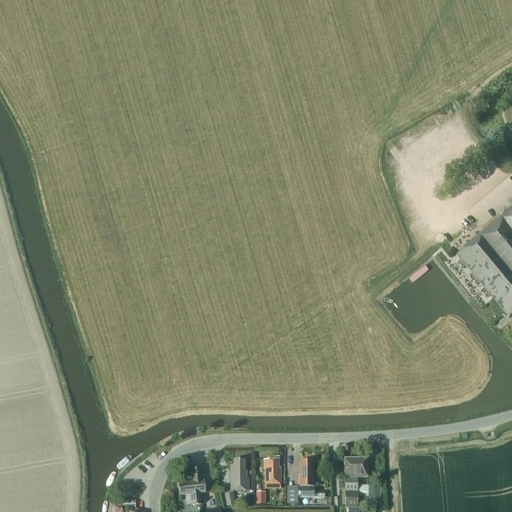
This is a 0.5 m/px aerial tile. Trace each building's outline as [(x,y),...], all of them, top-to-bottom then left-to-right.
[(511,210),(457,256),(509,318),(511,315),(511,210)] [(345,478),(358,477),(367,477),(367,458),(344,459),(345,478)] [(230,490),(250,490),(250,477),(248,477),(248,470),(246,470),(246,459),(233,459),(233,468),(230,468),(230,490)] [(265,489),(280,489),(280,470),(279,470),(279,459),(264,459),(264,469),(265,469),(265,489)] [(300,479),(297,479),(298,498),(325,498),(325,494),(314,495),(314,460),(299,460),(300,479)] [(204,481),(202,481),(201,468),(191,469),(192,482),(178,484),(179,496),(191,494),(192,506),(202,505),(201,493),(205,493),(204,481)] [(357,491),(358,491),(358,486),(358,477),(345,478),(345,491),(357,491)] [(358,491),(358,497),(369,497),(369,487),(369,486),(358,486),(358,491)] [(369,503),(380,503),(381,486),(369,487),(369,497),(369,503)] [(358,508),(358,497),(357,491),(345,491),(345,508),(358,508)] [(257,492),(257,504),(266,504),(266,492),(257,492)] [(225,495),(227,507),(236,505),(233,493),(225,495)] [(358,497),(358,508),(361,508),(361,503),(369,503),(369,497),(358,497)] [(145,511),(136,509),(135,499),(123,500),(124,507),(116,507),(115,511),(145,511)]
